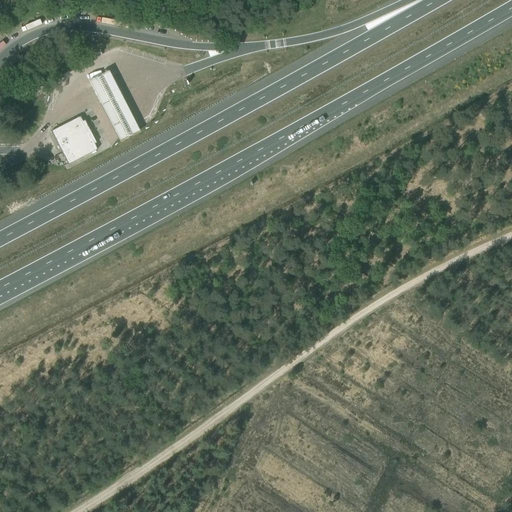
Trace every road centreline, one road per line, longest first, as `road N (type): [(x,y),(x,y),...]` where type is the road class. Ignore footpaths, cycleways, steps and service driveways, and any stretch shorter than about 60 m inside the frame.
road 1 (motorway): [(0,287),(511,8)]
road 2 (track): [(511,237),(405,287),(75,511)]
road 3 (motorway): [(437,0),(0,238)]
road 4 (motorway): [(436,0),(284,42)]
